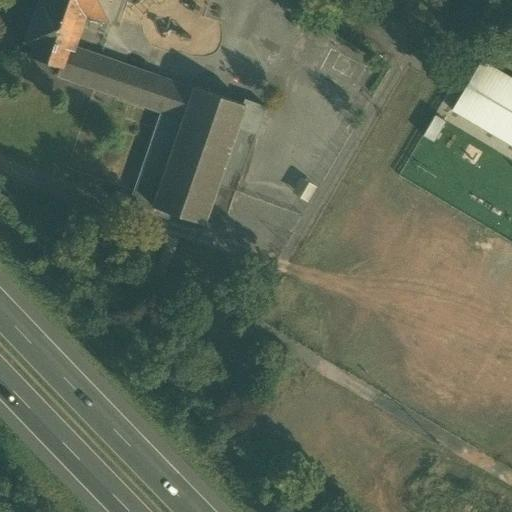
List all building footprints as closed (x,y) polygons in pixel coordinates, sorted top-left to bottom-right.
[(69,46),(72,47),(85,10),(107,18),(113,0),(39,0),(26,38),(29,39),(24,52),(59,65),(62,66),(69,46)] [(62,66),(59,65),(56,74),(68,78),(93,87),(161,111),(167,94),(172,82),(78,49),(72,47),(69,46),(62,66)] [(511,79),(481,61),(451,110),(511,146),(511,79)] [(242,103),(194,87),(193,89),(172,82),(167,94),(161,111),(129,204),(152,212),(154,206),(170,211),(203,223),(216,184),(237,126),(244,104),(242,103)] [(266,107),(244,99),(242,103),(244,104),(237,126),(255,133),(255,134),(256,135),(266,107)] [(255,133),(237,126),(216,184),(235,191),(255,134),(255,133)] [(170,211),(154,206),(152,212),(168,217),(170,211)]
